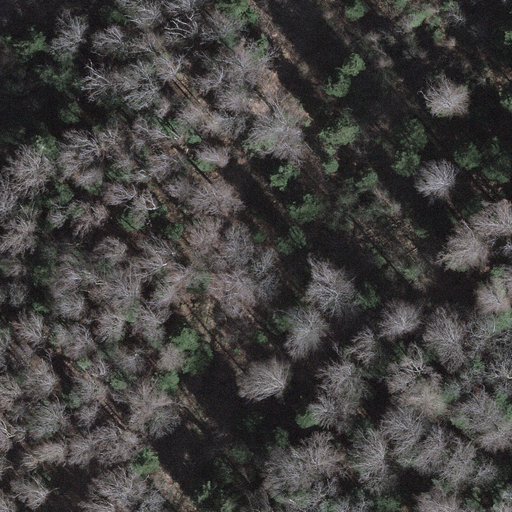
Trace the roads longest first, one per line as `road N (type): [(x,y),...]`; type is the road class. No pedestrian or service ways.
road 1 (track): [(185,440),(254,123),(272,80),(326,0)]
road 2 (track): [(162,511),(185,440),(226,385),(265,360),(425,293),(511,235)]
